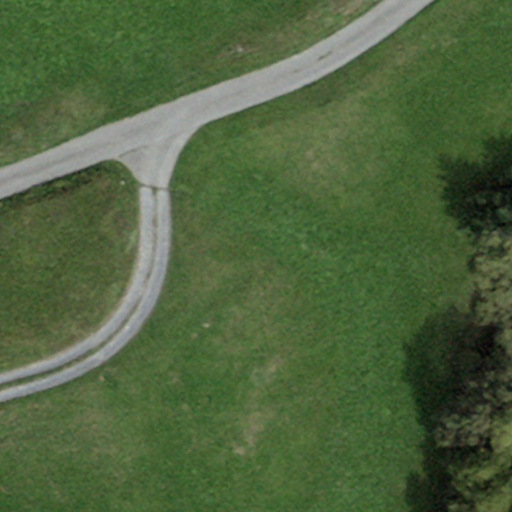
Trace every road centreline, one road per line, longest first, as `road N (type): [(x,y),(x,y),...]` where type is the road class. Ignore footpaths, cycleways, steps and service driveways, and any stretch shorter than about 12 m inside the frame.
road 1 (unclassified): [(409,0),(302,68),(0,185)]
road 2 (track): [(0,386),(90,352),(119,329),(138,299),(152,251),(154,128)]
